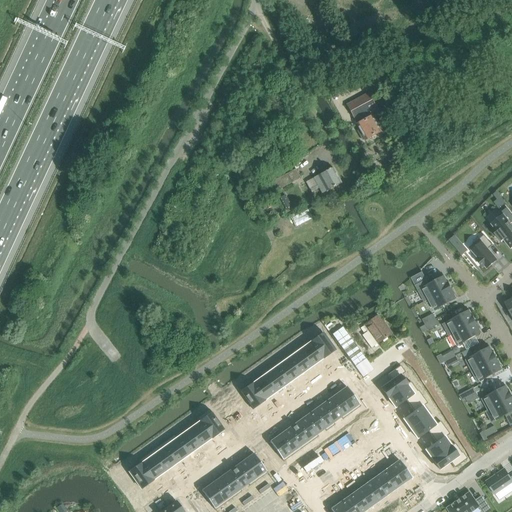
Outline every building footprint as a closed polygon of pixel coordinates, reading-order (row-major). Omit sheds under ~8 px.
[(337,3),(332,6),(337,16),(343,14),(337,3)] [(319,14),(304,21),(315,42),(330,35),(319,14)] [(422,27),(402,39),(410,53),(430,42),(422,27)] [(370,110),(376,107),(368,93),(347,105),(361,132),(365,140),(380,132),(369,114),(372,112),(370,110)] [(341,184),(332,168),(313,178),(314,178),(306,182),(311,192),(319,188),(322,194),(341,184)] [(296,170),(273,183),(277,190),(300,178),(296,170)] [(390,176),(387,170),(379,174),(382,180),(390,176)] [(511,222),(511,214),(507,208),(498,215),(501,218),(492,225),(498,232),(495,235),(501,243),(504,240),(511,249),(511,247),(511,225),(511,224),(511,222)] [(487,269),(497,260),(488,250),(493,246),(484,235),(479,240),(479,241),(470,248),(478,258),(476,260),(483,268),(485,266),(487,269)] [(467,251),(455,236),(449,241),(462,255),(467,251)] [(424,302),(451,288),(445,277),(429,285),(426,280),(416,286),(424,302)] [(457,299),(451,288),(424,302),(425,302),(429,300),(435,311),(457,299)] [(449,336),(476,322),(470,311),(443,325),(449,336)] [(436,320),(433,314),(422,320),(425,325),(436,320)] [(364,325),(368,331),(363,335),(367,340),(373,348),(391,334),(386,327),(385,328),(377,316),(364,325)] [(439,325),(436,320),(425,325),(428,331),(439,325)] [(481,333),(476,322),(449,336),(449,337),(452,335),(457,346),(481,333)] [(323,333),(311,342),(323,359),(335,350),(323,333)] [(311,342),(300,350),(311,367),(323,359),(311,342)] [(472,372),(496,359),(490,348),(466,361),(472,372)] [(300,350),(288,359),(300,375),(311,367),(300,350)] [(456,357),(453,351),(443,357),(445,362),(456,357)] [(459,362),(456,357),(445,362),(448,367),(459,362)] [(288,359),(276,367),(288,384),(300,375),(288,359)] [(502,370),(496,359),(472,372),(478,383),(502,370)] [(392,381),(382,389),(388,398),(407,385),(401,376),(405,372),(401,366),(388,375),(392,381)] [(276,367),(264,376),(276,392),(288,384),(276,367)] [(264,376),(253,384),(265,401),(276,392),(264,376)] [(253,384),(241,393),(253,409),(265,401),(253,384)] [(407,385),(388,398),(395,408),(406,400),(410,406),(423,397),(418,390),(413,394),(407,385)] [(347,387),(337,394),(350,411),(360,404),(347,387)] [(486,412),(511,397),(506,387),(482,400),(488,410),(486,412)] [(476,393),(473,388),(463,394),(466,399),(476,393)] [(479,399),(476,393),(466,399),(468,404),(479,399)] [(337,394),(329,400),(342,417),(350,411),(337,394)] [(414,412),(404,419),(411,429),(429,416),(423,407),(428,403),(423,397),(410,406),(414,412)] [(492,423),(511,412),(511,397),(486,412),(492,423)] [(329,400),(321,406),(333,423),(342,417),(329,400)] [(321,406),(313,412),(325,429),(333,423),(321,406)] [(313,412),(304,418),(317,435),(325,429),(313,412)] [(212,413),(200,422),(212,438),(224,430),(212,413)] [(429,416),(411,429),(417,439),(428,431),(432,437),(445,428),(440,421),(435,425),(429,416)] [(304,418),(296,423),(309,441),(317,435),(304,418)] [(200,422),(188,430),(200,447),(212,438),(200,422)] [(296,423),(288,429),(300,447),(309,441),(296,423)] [(480,434),(481,435),(482,438),(484,441),(488,440),(487,437),(497,432),(494,426),(483,433),(480,434)] [(437,443),(426,450),(433,460),(451,447),(445,438),(450,434),(445,428),(432,437),(437,443)] [(288,429),(279,435),(292,453),(300,447),(288,429)] [(188,430),(177,439),(189,455),(200,447),(188,430)] [(279,435),(270,442),(282,460),(292,453),(279,435)] [(177,439),(165,447),(177,464),(189,455),(177,439)] [(165,447),(153,455),(165,472),(177,464),(165,447)] [(451,447),(433,460),(440,469),(450,462),(455,468),(467,459),(463,452),(458,456),(451,447)] [(254,454),(244,460),(257,478),(266,471),(254,454)] [(153,455),(142,464),(153,480),(165,472),(153,455)] [(244,460),(236,466),(249,484),(257,478),(244,460)] [(400,460),(390,467),(403,485),(412,478),(400,460)] [(142,464),(130,472),(141,489),(153,480),(142,464)] [(236,466),(228,472),(240,490),(249,484),(236,466)] [(390,467),(382,473),(394,491),(403,485),(390,467)] [(487,481),(486,482),(499,500),(500,501),(511,492),(511,477),(511,478),(507,472),(504,469),(504,470),(501,472),(487,482),(487,481)] [(228,472),(220,478),(232,496),(240,490),(228,472)] [(382,473),(373,479),(386,496),(394,491),(382,473)] [(220,478),(211,484),(224,502),(232,496),(220,478)] [(373,479),(365,485),(378,502),(386,496),(373,479)] [(211,484),(202,491),(214,509),(224,502),(211,484)] [(365,485),(357,491),(369,508),(378,502),(365,485)] [(357,491),(349,497),(359,511),(364,511),(369,508),(357,491)] [(470,493),(447,509),(449,511),(472,511),(479,507),(482,511),(484,511),(490,509),(482,497),(476,501),(470,493)] [(359,511),(349,497),(340,503),(346,511),(359,511)] [(183,511),(176,501),(161,511),(183,511)] [(346,511),(340,503),(331,510),(332,511),(346,511)]
